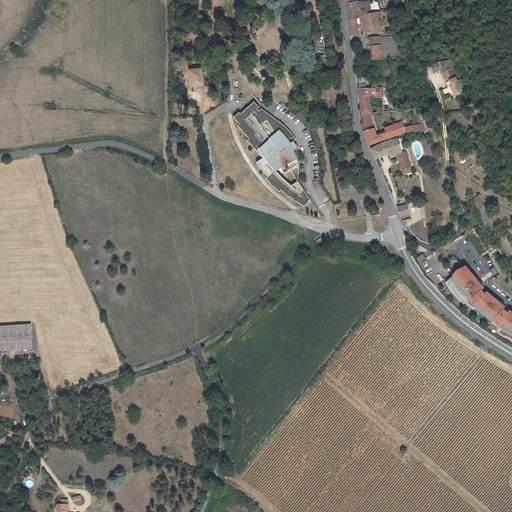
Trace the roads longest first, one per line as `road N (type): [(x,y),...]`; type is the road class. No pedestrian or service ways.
road 1 (unclassified): [(0,155),(122,145),(218,194),(322,228)]
road 2 (unclassified): [(198,346),(70,395),(38,418),(0,505)]
road 3 (unknown): [(308,0),(370,237)]
road 4 (tertiary): [(343,0),(357,123),(395,222)]
road 5 (unknown): [(344,235),(316,182),(292,18)]
road 6 (unclassified): [(198,346),(223,423),(201,511)]
road 7 (unclassified): [(322,228),(198,346)]
road 8 (tertiary): [(398,236),(420,280),(511,354)]
road 9 (unclassified): [(395,222),(425,245),(456,235),(459,204),(447,164)]
